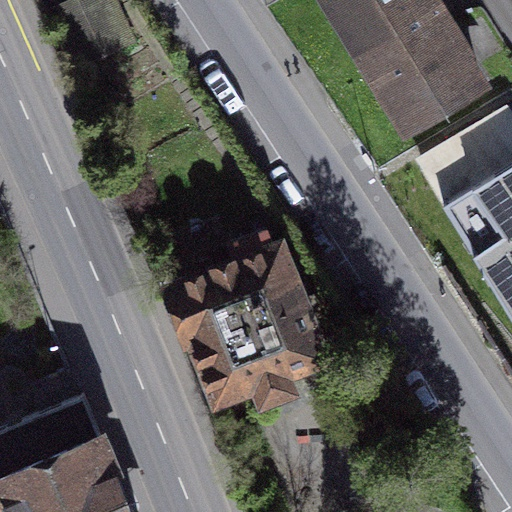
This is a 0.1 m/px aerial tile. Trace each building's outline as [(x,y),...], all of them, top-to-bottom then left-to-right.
[(114,0),(74,0),(51,10),(76,66),(133,41),(114,0)] [(330,0),(407,128),(481,83),(463,53),(468,51),(437,0),(330,0)] [(507,287),(457,216),(427,237),(478,307),(507,287)] [(214,269),(173,285),(217,397),(258,380),(264,396),(293,385),(286,369),(325,354),(280,242),(274,245),(267,228),(207,252),(214,269)] [(131,511),(83,394),(0,428),(0,511),(131,511)]
